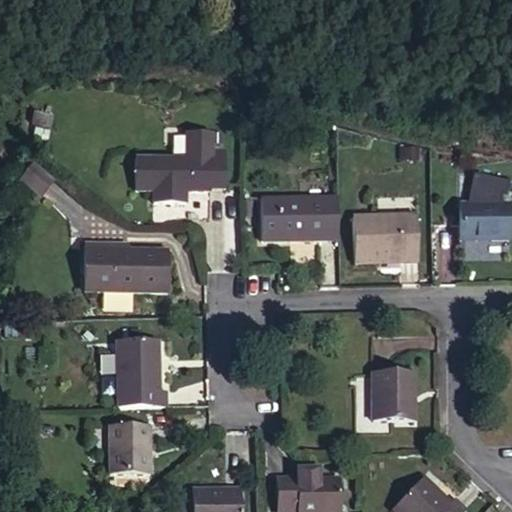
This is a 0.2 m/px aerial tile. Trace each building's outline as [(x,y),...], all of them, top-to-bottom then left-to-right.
[(183,135),(183,159),(208,158),(207,134),(183,135)] [(183,159),(149,159),(148,191),(151,190),(151,205),(184,204),(183,192),(209,192),(208,189),(223,189),(223,151),(208,151),(208,158),(183,159)] [(339,241),(338,199),(261,201),(263,242),(339,241)] [(511,204),(460,206),(460,241),(511,239),(511,204)] [(419,215),(352,218),(354,263),(420,261),(419,215)] [(129,252),(83,253),(84,295),(167,295),(167,251),(129,252)] [(115,343),(117,411),(165,410),(165,393),(158,393),(157,342),(115,343)] [(412,376),(370,376),(371,425),(412,424),(412,376)] [(357,379),(357,429),(370,429),(370,379),(357,379)] [(149,429),(107,431),(108,479),(150,478),(149,429)] [(296,486),(296,481),(296,479),(275,480),(275,511),(340,511),(339,480),(311,481),(311,486),(296,486)] [(423,479),(392,511),(391,511),(464,511),(453,501),(450,504),(423,479)] [(240,511),(240,489),(190,490),(191,511),(240,511)]
